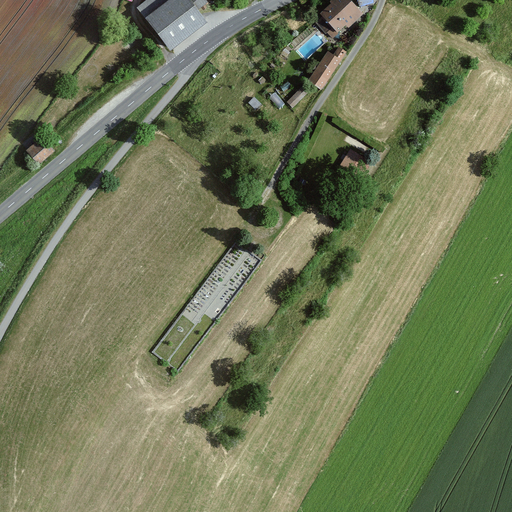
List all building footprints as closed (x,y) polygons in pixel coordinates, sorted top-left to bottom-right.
[(145,0),(136,7),(169,51),(207,22),(197,9),(190,0),(145,0)] [(205,0),(190,0),(197,9),(207,2),(205,0)] [(351,0),(331,0),(313,19),(332,37),(345,23),(349,27),(364,12),(351,0)] [(327,50),(309,78),(323,87),(345,52),(339,48),(335,55),(327,50)] [(301,87),(288,100),(294,106),(307,93),(301,87)] [(38,164),(56,149),(44,134),(26,149),(38,164)] [(372,161),(350,148),(338,168),(359,181),(372,161)]
